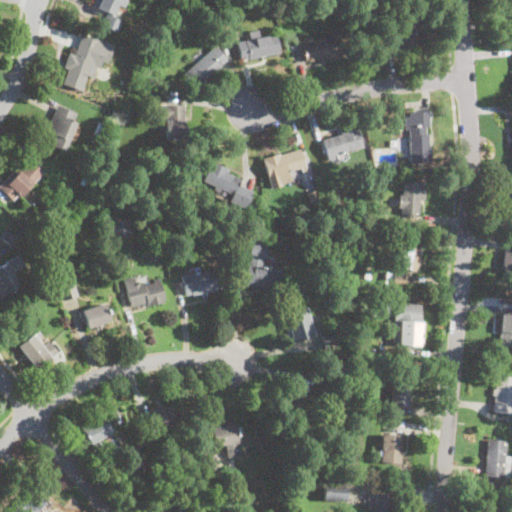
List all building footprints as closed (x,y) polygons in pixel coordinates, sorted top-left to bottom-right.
[(127,0),(125,5),(117,2),(112,14),(97,7),(100,0),(127,0)] [(511,24),(499,25),(498,11),(509,10),(508,0),(511,0),(511,24)] [(291,15),(281,17),(279,8),(289,6),(291,15)] [(414,10),(414,17),(418,17),(419,29),(414,29),(415,49),(393,50),(393,44),(398,44),(396,11),(414,10)] [(121,21),(117,31),(102,24),(106,15),(121,21)] [(81,33),(113,45),(107,62),(101,60),(99,67),(95,66),(92,76),(85,74),(80,89),(61,82),(67,67),(62,66),(68,51),(74,53),(81,33)] [(248,58),(245,39),(275,34),(278,53),(248,58)] [(337,37),(341,57),(325,61),(324,57),(306,60),(303,44),(337,37)] [(195,87),(183,73),(213,45),(226,59),(195,87)] [(63,151),(44,142),(49,132),(45,130),(57,104),(76,114),(73,121),(76,122),(63,151)] [(186,139),(166,141),(166,118),(156,118),(156,107),(184,105),(186,139)] [(424,133),(428,132),(431,163),(409,164),(407,112),(423,111),(424,133)] [(106,123),(102,135),(94,132),(98,121),(106,123)] [(334,159),(328,161),(322,139),(357,127),(363,147),(334,156),(334,159)] [(300,149),(306,171),(302,172),(301,169),(288,172),(290,181),(271,190),(262,159),(300,149)] [(240,179),(234,196),(220,190),(219,192),(213,190),(215,186),(204,181),(212,162),(228,169),(226,173),(240,179)] [(37,174),(12,199),(0,187),(0,185),(4,181),(6,183),(26,163),(37,174)] [(90,177),(86,186),(80,184),(84,174),(90,177)] [(424,182),(423,200),(419,200),(418,214),(401,213),(402,207),(398,206),(398,196),(402,196),(403,181),(424,182)] [(319,201),(311,204),(307,193),(316,190),(319,201)] [(125,215),(126,220),(128,220),(130,236),(114,239),(112,222),(114,222),(113,217),(125,215)] [(36,228),(28,233),(24,227),(33,222),(36,228)] [(15,239),(9,246),(4,243),(10,235),(15,239)] [(268,241),(265,257),(263,256),(260,269),(267,270),(268,265),(280,267),(275,287),(267,286),(266,288),(243,283),(249,256),(257,258),(258,255),(250,253),(253,238),(268,241)] [(109,250),(100,253),(97,244),(107,242),(109,250)] [(418,271),(411,271),(408,288),(385,285),(387,271),(398,273),(401,245),(421,248),(418,271)] [(511,251),(511,285),(502,285),(503,251),(511,251)] [(17,287),(5,293),(1,286),(0,286),(0,264),(7,261),(15,278),(13,279),(17,287)] [(222,287),(185,294),(181,276),(218,268),(222,287)] [(158,278),(164,301),(147,306),(146,302),(130,306),(125,286),(142,282),(143,284),(158,278)] [(62,300),(57,284),(72,280),(76,296),(62,300)] [(375,291),(374,300),(364,300),(365,291),(375,291)] [(394,303),(421,305),(420,324),(409,323),(408,345),(391,343),(394,312),(390,312),(390,304),(394,303)] [(109,320),(86,327),(81,310),(104,304),(109,320)] [(314,334),(294,340),(285,311),(305,305),(314,334)] [(369,306),(368,318),(358,317),(358,306),(369,306)] [(511,346),(498,345),(502,313),(511,314),(511,346)] [(341,344),(322,348),(319,335),(338,331),(341,344)] [(42,346),(48,341),(57,353),(37,370),(17,346),(32,334),(42,346)] [(411,375),(407,407),(388,405),(394,373),(411,375)] [(511,376),(511,413),(493,411),(494,395),(492,394),(496,375),(511,376)] [(295,382),(296,391),(309,389),(308,381),(295,382)] [(301,413),(283,407),(291,385),(309,391),(301,413)] [(149,427),(148,409),(176,407),(177,424),(149,427)] [(89,443),(81,428),(102,417),(110,432),(89,443)] [(212,445),(211,428),(236,426),(237,443),(212,445)] [(401,436),(400,465),(379,463),(380,449),(375,449),(376,442),(382,441),(382,434),(401,436)] [(508,456),(507,471),(504,471),(503,477),(484,476),(486,439),(506,440),(505,456),(508,456)] [(105,462),(99,454),(107,448),(113,457),(105,462)] [(218,476),(203,478),(200,457),(216,455),(218,476)] [(140,467),(121,472),(118,462),(138,457),(140,467)] [(36,511),(12,511),(40,477),(55,489),(36,511)] [(497,480),(497,487),(483,486),(483,479),(497,480)] [(148,489),(129,503),(123,495),(142,480),(148,489)] [(347,483),(347,500),(322,499),(323,482),(347,483)] [(395,510),(394,509),(393,511),(374,511),(375,493),(396,494),(395,510)] [(206,502),(199,506),(194,499),(202,495),(206,502)] [(165,511),(178,502),(186,511),(165,511)]
